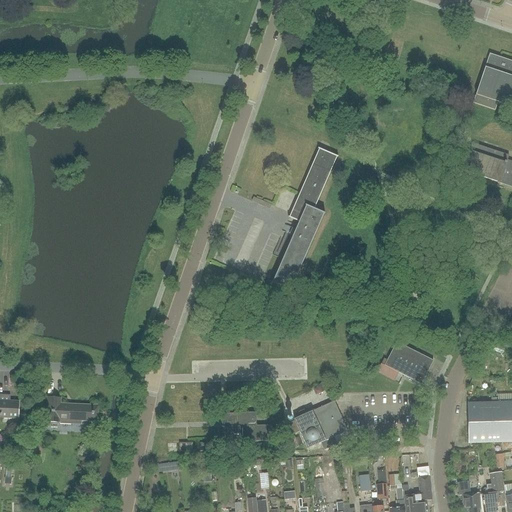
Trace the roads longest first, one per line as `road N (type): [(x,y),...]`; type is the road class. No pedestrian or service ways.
road 1 (residential): [(155,373),(254,82)]
road 2 (residential): [(447,511),(439,469),(450,391),(511,266)]
road 3 (residential): [(0,78),(124,70),(254,82)]
road 4 (residential): [(155,373),(0,365)]
road 5 (unknown): [(155,373),(306,373)]
road 6 (residential): [(126,511),(155,373)]
